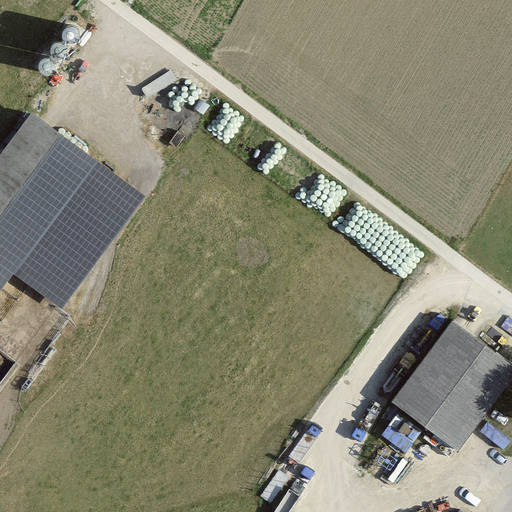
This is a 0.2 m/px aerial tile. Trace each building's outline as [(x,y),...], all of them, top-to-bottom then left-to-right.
[(53,1),(28,28),(37,36),(25,50),(52,74),(88,32),(53,1)] [(0,277),(84,166),(22,120),(0,149),(0,277)] [(132,200),(102,180),(29,287),(58,307),(132,200)] [(510,371),(449,324),(389,402),(451,449),(510,371)] [(386,431),(411,445),(422,427),(397,413),(386,431)]
